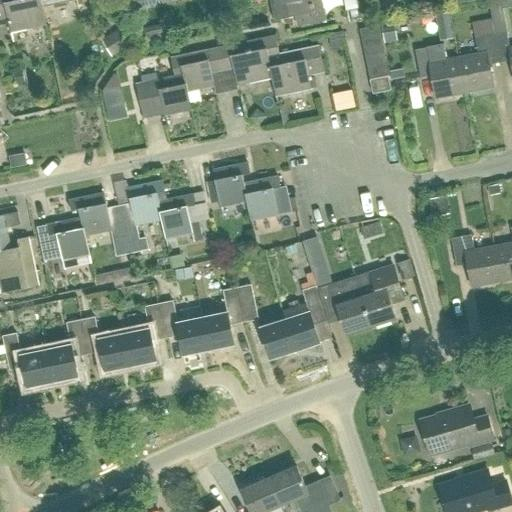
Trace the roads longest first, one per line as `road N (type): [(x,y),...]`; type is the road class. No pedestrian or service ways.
road 1 (residential): [(398,185),(282,134),(0,192)]
road 2 (residential): [(246,418),(236,392),(217,380),(0,424)]
road 3 (residential): [(444,352),(398,185)]
road 4 (residential): [(35,511),(158,460)]
road 5 (residential): [(370,511),(331,389)]
